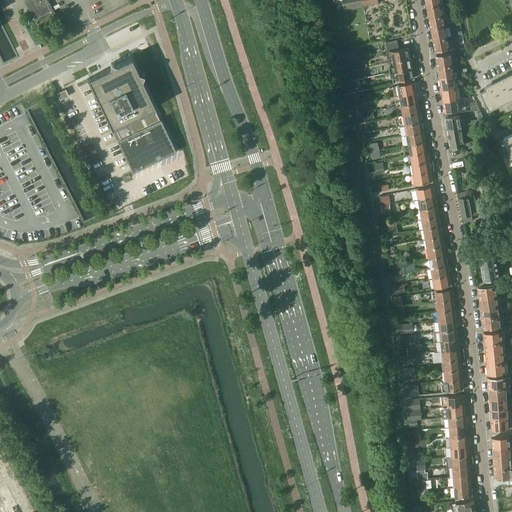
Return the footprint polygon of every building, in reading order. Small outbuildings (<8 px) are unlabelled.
[(23,0),(25,4),(29,2),(32,8),(28,10),(36,25),(55,15),(47,0),(23,0)] [(360,0),(342,0),(344,9),(362,5),(360,0)] [(441,5),(426,7),(429,18),(443,15),(441,5)] [(445,26),(443,15),(429,18),(431,29),(445,26)] [(445,26),(431,29),(433,40),(447,37),(445,26)] [(447,37),(433,40),(435,51),(449,49),(447,37)] [(346,62),(357,59),(354,48),(344,50),(346,62)] [(410,56),(410,52),(408,51),(408,48),(399,50),(388,52),(389,56),(393,55),(394,61),(410,58),(409,57),(410,56)] [(436,55),(438,66),(452,64),(450,53),(436,55)] [(89,77),(87,78),(111,129),(114,127),(120,138),(117,140),(117,141),(119,144),(126,160),(131,170),(132,172),(176,151),(160,119),(159,120),(154,108),(155,108),(141,79),(143,75),(138,73),(131,58),(116,65),(115,65),(111,63),(109,68),(89,77)] [(412,68),(410,58),(394,61),(395,67),(391,68),(392,72),(412,68)] [(452,64),(438,66),(439,78),(454,76),(452,64)] [(414,78),(413,75),(414,73),(413,70),(412,69),(412,68),(392,72),(390,72),(391,78),(393,78),(394,82),(414,78)] [(365,72),(360,73),(353,74),(354,80),(366,77),(365,72)] [(511,74),(481,90),(490,108),(511,97),(511,74)] [(455,86),(454,76),(439,78),(441,89),(455,86)] [(414,82),(398,85),(400,95),(416,92),(415,89),(416,88),(415,84),(414,83),(414,82)] [(460,88),(459,88),(458,88),(458,86),(455,86),(441,89),(443,100),(457,98),(460,97),(459,95),(460,95),(461,94),(461,93),(462,92),(462,91),(461,91),(461,90),(461,89),(460,89),(460,88)] [(65,89),(56,93),(60,100),(69,96),(65,89)] [(416,92),(400,95),(402,105),(418,102),(417,101),(418,100),(417,96),(416,95),(416,92)] [(457,98),(443,100),(445,112),(459,110),(457,98)] [(418,102),(402,105),(404,115),(419,112),(419,109),(420,108),(419,104),(418,103),(418,102)] [(364,119),(374,118),(373,109),(363,110),(364,119)] [(422,120),(421,116),(420,115),(419,112),(404,115),(404,119),(396,121),(397,126),(405,125),(421,122),(421,121),(422,120)] [(459,116),(445,118),(448,133),(461,130),(459,116)] [(421,122),(405,125),(407,134),(423,132),(422,129),(423,127),(422,124),(421,123),(421,122)] [(367,132),(368,138),(376,136),(375,130),(367,132)] [(461,130),(448,133),(450,148),(464,145),(461,130)] [(423,132),(407,134),(409,144),(425,141),(425,139),(425,136),(423,135),(423,132)] [(425,141),(409,144),(411,154),(426,151),(426,148),(427,147),(426,143),(425,142),(425,141)] [(381,158),(379,142),(369,144),(372,159),(381,158)] [(426,151),(411,154),(413,164),(428,161),(428,160),(429,159),(428,155),(427,154),(426,151)] [(428,161),(413,164),(414,174),(430,171),(429,168),(430,167),(430,163),(428,162),(428,161)] [(375,171),(384,169),(383,162),(373,164),(375,171)] [(375,178),(385,177),(384,170),(374,172),(375,178)] [(430,171),(414,174),(416,184),(432,181),(432,180),(432,179),(432,175),(431,174),(430,171)] [(433,186),(417,189),(419,198),(435,196),(434,193),(435,192),(434,188),(433,187),(433,186)] [(392,196),(392,193),(379,196),(381,205),(393,203),(393,201),(391,202),(390,196),(392,196)] [(483,214),(481,203),(476,204),(474,196),(465,198),(464,193),(456,194),(458,199),(457,199),(461,217),(462,222),(469,221),(473,220),(472,216),(483,214)] [(435,196),(419,198),(421,209),(436,206),(436,205),(437,204),(436,200),(435,199),(435,196)] [(382,214),(391,213),(390,204),(381,206),(382,214)] [(436,206),(421,209),(422,218),(438,215),(438,213),(438,211),(438,207),(436,207),(436,206)] [(438,215),(422,218),(424,228),(440,225),(440,224),(441,223),(440,219),(439,219),(438,215)] [(399,231),(396,222),(383,225),(385,234),(399,231)] [(440,225),(424,228),(426,238),(442,235),(441,232),(442,231),(441,227),(440,226),(440,225)] [(490,237),(488,229),(480,231),(482,239),(490,237)] [(442,235),(426,238),(428,248),(444,245),(443,244),(444,243),(443,239),(442,238),(442,235)] [(444,245),(428,248),(430,258),(445,255),(445,252),(446,251),(445,247),(444,246),(444,245)] [(445,255),(430,258),(431,268),(447,265),(447,264),(448,263),(447,259),(446,258),(445,255)] [(495,255),(479,258),(484,280),(500,277),(495,255)] [(447,265),(431,268),(433,278),(449,275),(448,272),(449,270),(449,266),(447,266),(447,265)] [(449,275),(433,278),(435,288),(451,285),(451,284),(451,282),(451,278),(450,278),(449,275)] [(394,286),(395,294),(405,292),(404,284),(394,286)] [(495,285),(477,288),(479,297),(496,295),(495,285)] [(452,289),(436,291),(437,301),(453,299),(452,296),(453,295),(453,291),(452,290),(452,289)] [(496,295),(479,297),(480,308),(498,305),(496,295)] [(453,299),(437,301),(438,311),(454,309),(454,308),(455,307),(454,303),(453,302),(453,299)] [(498,305),(480,308),(482,318),(499,316),(498,305)] [(454,309),(438,311),(439,321),(455,319),(455,316),(455,315),(455,311),(454,310),(454,309)] [(499,316),(482,318),(483,329),(501,327),(499,316)] [(455,319),(439,321),(440,331),(456,329),(457,327),(456,323),(455,322),(455,319)] [(401,340),(414,340),(414,323),(401,323),(401,340)] [(456,329),(440,331),(441,341),(457,339),(457,336),(458,335),(457,331),(456,330),(456,329)] [(483,333),(484,344),(502,342),(501,331),(483,333)] [(457,339),(441,341),(442,350),(458,349),(458,348),(459,347),(459,343),(457,342),(457,339)] [(502,342),(484,344),(486,354),(503,352),(502,342)] [(460,355),(459,351),(458,350),(458,349),(442,350),(437,351),(439,361),(443,360),(459,359),(459,356),(460,355)] [(503,352),(486,354),(487,364),(504,362),(503,352)] [(459,359),(443,360),(445,371),(460,369),(460,368),(461,367),(461,363),(460,362),(459,359)] [(504,362),(487,364),(488,374),(505,373),(504,362)] [(415,376),(415,366),(405,366),(405,376),(415,376)] [(460,369),(445,371),(446,380),(462,379),(461,376),(462,375),(462,371),(461,370),(460,369)] [(505,377),(488,378),(489,388),(506,387),(505,377)] [(462,379),(446,380),(447,391),(463,389),(463,388),(463,387),(463,383),(462,382),(462,379)] [(419,384),(408,384),(408,394),(419,394),(419,384)] [(506,387),(489,388),(489,398),(507,397),(506,387)] [(463,395),(447,396),(448,406),(464,405),(464,402),(465,401),(464,397),(463,396),(463,395)] [(507,397),(489,398),(490,409),(507,408),(507,397)] [(409,398),(410,426),(419,426),(418,420),(422,420),(421,398),(409,398)] [(464,405),(448,406),(449,417),(465,415),(465,414),(466,413),(465,409),(464,408),(464,405)] [(507,408),(490,409),(491,419),(508,418),(507,408)] [(465,415),(449,417),(450,426),(466,425),(466,422),(466,421),(466,417),(465,416),(465,415)] [(508,418),(491,419),(491,430),(509,429),(508,418)] [(466,425),(450,426),(451,436),(467,435),(466,432),(467,431),(467,429),(466,428),(466,425)] [(467,435),(451,436),(451,446),(467,445),(467,442),(468,441),(468,437),(467,436),(467,435)] [(492,438),(492,448),(510,447),(509,437),(492,438)] [(0,511),(8,511),(30,502),(0,443),(0,511)] [(467,445),(451,446),(452,456),(468,455),(468,454),(469,453),(469,449),(468,448),(467,445)] [(510,447),(492,448),(493,459),(511,458),(510,447)] [(426,458),(420,458),(420,452),(417,452),(417,478),(427,478),(426,458)] [(468,455),(452,456),(453,466),(469,465),(469,462),(470,461),(469,457),(468,456),(468,455)] [(511,458),(493,459),(494,469),(511,468),(511,458)] [(469,465),(453,466),(454,477),(470,475),(470,474),(471,473),(470,469),(469,468),(469,465)] [(511,477),(511,468),(494,469),(495,479),(511,478),(511,477)] [(470,475),(454,477),(455,487),(471,485),(470,482),(471,481),(471,477),(470,476),(470,475)] [(471,485),(455,487),(455,497),(471,495),(471,494),(472,493),(472,489),(471,488),(471,485)] [(453,504),(454,511),(468,511),(476,510),(473,499),(453,504)]
